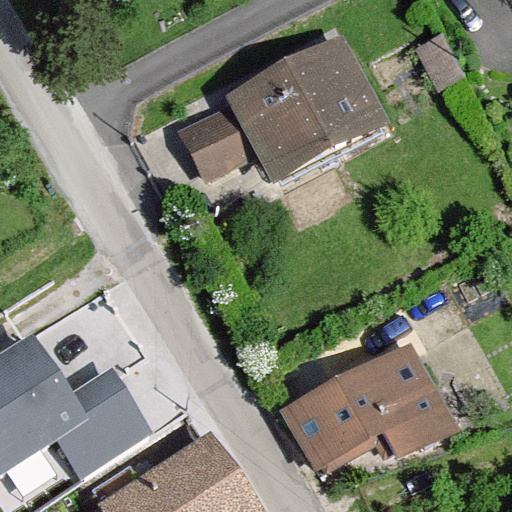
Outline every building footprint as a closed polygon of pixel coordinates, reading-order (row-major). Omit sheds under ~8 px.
[(483,80),(466,48),(443,58),(458,90),(465,90),(483,80)] [(209,144),(228,186),(283,159),(293,179),(341,157),(347,167),(393,145),(395,142),(356,65),(264,111),(265,117),(209,144)] [(297,410),(326,463),(397,427),(408,441),(459,412),(419,344),(297,410)] [(72,411),(36,356),(0,379),(0,492),(60,453),(83,488),(158,438),(120,380),(72,411)] [(269,511),(224,444),(208,452),(204,462),(194,462),(185,468),(177,460),(144,481),(136,469),(107,486),(118,503),(102,511),(269,511)]
